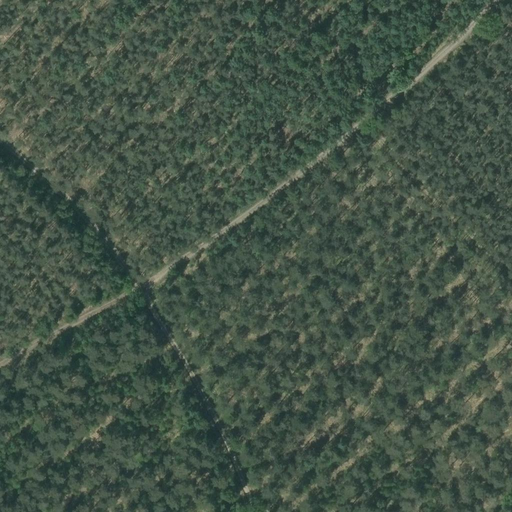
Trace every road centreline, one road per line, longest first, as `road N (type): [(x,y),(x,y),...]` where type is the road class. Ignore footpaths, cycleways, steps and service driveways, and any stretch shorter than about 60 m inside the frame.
road 1 (track): [(492,0),(375,109),(145,287)]
road 2 (track): [(261,509),(185,341),(145,287)]
road 3 (track): [(0,137),(61,191),(145,287)]
road 4 (track): [(145,287),(0,366)]
